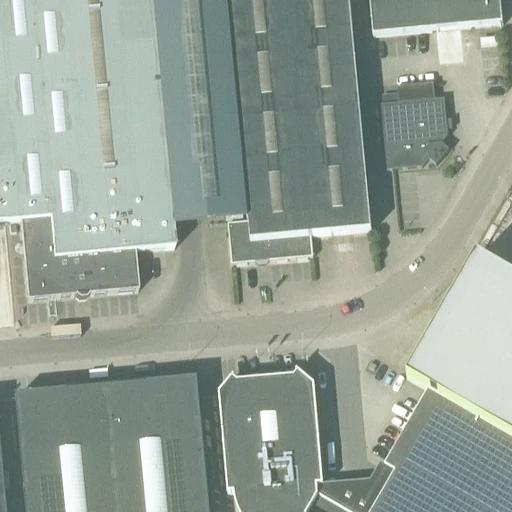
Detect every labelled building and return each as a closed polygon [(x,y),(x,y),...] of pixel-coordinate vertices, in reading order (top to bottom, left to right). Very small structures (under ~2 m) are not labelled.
[(173,252),(149,0),(0,0),(0,227),(18,226),(26,305),(137,294),(134,255),(173,252)] [(371,234),(349,0),(226,0),(248,224),(228,226),(231,267),(254,265),(258,268),(265,267),(269,264),(313,260),(311,239),(371,234)] [(499,0),(369,0),(373,39),(502,27),(499,0)] [(397,89),(399,105),(381,107),(387,173),(423,170),(429,162),(437,168),(450,153),(442,146),(448,139),(445,101),(435,102),(434,86),(397,89)] [(511,279),(477,260),(407,381),(511,441),(511,279)] [(235,380),(234,379),(219,397),(228,497),(234,496),(235,501),(235,505),(236,506),(237,510),(237,511),(511,511),(511,442),(429,394),(385,470),(395,475),(374,511),(342,511),(318,498),(318,489),(324,489),(315,388),(298,374),(297,375),(298,376),(295,380),(238,385),(234,382),(235,380)] [(209,511),(198,383),(17,399),(27,511),(209,511)]
